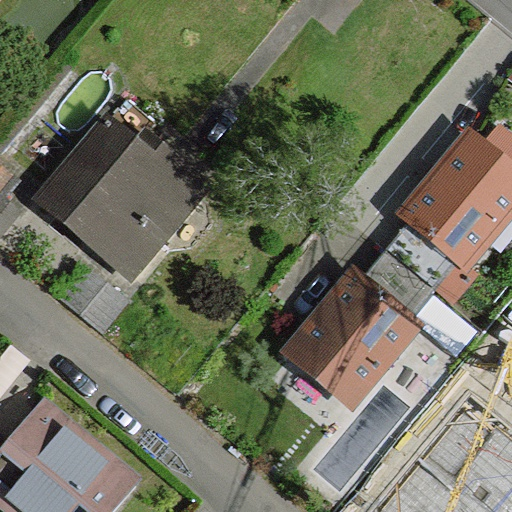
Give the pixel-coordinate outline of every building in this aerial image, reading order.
[(65,62),(0,139),(0,159),(75,70),(65,62)] [(109,121),(44,199),(133,274),(159,244),(200,196),(203,191),(145,143),(140,148),(109,121)] [(414,223),(462,263),(467,267),(511,213),(511,173),(472,141),(408,218),(414,223)] [(0,240),(20,217),(1,201),(15,182),(0,169),(0,240)] [(209,204),(200,196),(159,244),(171,252),(195,248),(213,226),(209,204)] [(414,223),(389,253),(436,293),(462,263),(414,223)] [(389,253),(363,284),(411,324),(436,293),(389,253)] [(129,303),(88,270),(62,298),(103,335),(129,303)] [(335,307),(294,356),(353,405),(417,328),(411,324),(363,284),(357,279),(335,307)] [(117,511),(139,487),(43,407),(0,457),(0,496),(18,511),(78,511),(83,507),(89,511),(117,511)]
